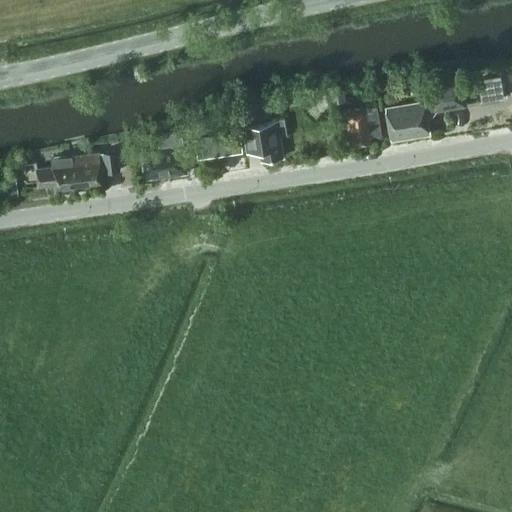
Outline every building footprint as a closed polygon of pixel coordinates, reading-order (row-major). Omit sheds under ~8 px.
[(505,99),(501,74),(478,78),(482,103),(505,99)] [(387,107),(392,139),(431,133),(428,117),(432,116),(436,109),(467,104),(463,80),(431,85),(433,100),(425,102),(425,101),(387,107)] [(346,102),(343,86),(331,88),(334,104),(346,102)] [(332,107),(322,98),(310,110),(320,119),(332,107)] [(382,133),(377,105),(342,111),(346,139),(353,138),(354,145),(372,142),(371,135),(382,133)] [(263,122),(261,114),(266,113),(265,106),(248,109),(251,123),(243,125),(248,154),(261,152),(263,160),(284,156),(281,134),(287,133),(285,117),(267,121),(263,122)] [(182,130),(158,133),(159,143),(141,145),(145,178),(188,172),(182,130)] [(244,151),(241,132),(195,139),(198,158),(244,151)] [(120,170),(118,149),(104,151),(100,152),(53,157),(54,166),(37,168),(40,185),(56,183),(56,190),(104,184),(102,166),(106,165),(106,172),(120,170)] [(17,178),(0,179),(0,197),(19,195),(17,178)]
